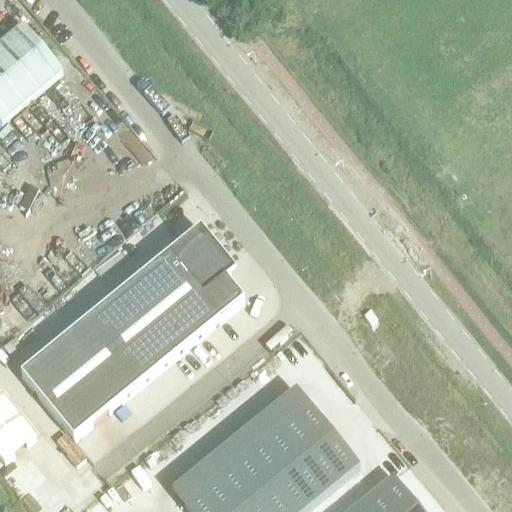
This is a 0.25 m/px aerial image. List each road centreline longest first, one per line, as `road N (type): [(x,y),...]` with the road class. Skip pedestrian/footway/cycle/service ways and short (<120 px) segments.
road 1 (tertiary): [(511,401),(184,0)]
road 2 (unknown): [(108,463),(306,302)]
road 3 (unknown): [(0,309),(194,164)]
road 4 (unknown): [(59,0),(194,164)]
road 5 (unknown): [(194,164),(306,302)]
